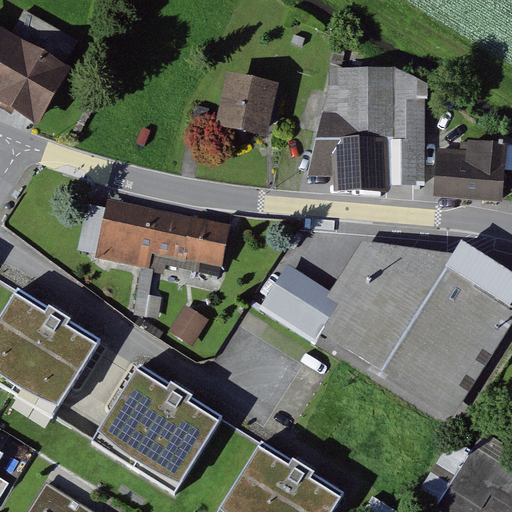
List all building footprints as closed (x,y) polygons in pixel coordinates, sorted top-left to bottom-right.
[(0,98),(51,124),(78,71),(0,31),(0,98)] [(314,176),(341,183),(341,191),(396,191),(396,185),(428,185),(429,80),(405,69),(337,69),(338,84),(314,176)] [(276,134),(287,83),(236,72),(225,124),(276,134)] [(510,200),(511,169),(511,151),(445,147),(441,194),(510,200)] [(224,279),(236,227),(114,201),(103,253),(224,279)] [(95,254),(104,209),(87,206),(79,251),(95,254)] [(511,306),(453,271),(460,260),(457,258),(367,244),(334,294),(331,300),(343,307),(324,335),(456,418),(511,332),(511,306)] [(511,271),(469,245),(460,260),(453,271),(511,306),(511,271)] [(334,294),(292,267),(263,311),(318,346),(324,335),(343,307),(331,300),(334,294)] [(137,316),(160,317),(161,295),(151,295),(151,270),(138,270),(137,316)] [(109,346),(26,291),(0,331),(0,378),(61,416),(109,346)] [(190,307),(175,331),(198,345),(213,320),(190,307)] [(185,494),(232,418),(149,367),(102,443),(185,494)] [(272,445),(229,511),(343,511),(353,496),(272,445)] [(511,511),(511,488),(453,450),(423,497),(445,511),(511,511)] [(0,507),(12,485),(0,478),(0,507)] [(92,511),(49,486),(32,511),(92,511)]
